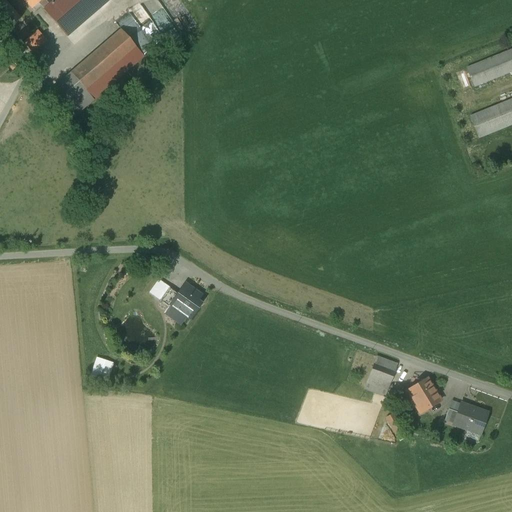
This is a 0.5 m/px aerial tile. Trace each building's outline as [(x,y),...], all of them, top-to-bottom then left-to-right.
[(4,0),(3,0),(0,3),(0,16),(10,28),(21,19),(4,0)] [(44,10),(55,0),(24,0),(35,12),(41,7),(44,10)] [(55,0),(44,10),(67,37),(108,0),(55,0)] [(152,0),(145,3),(133,8),(144,38),(142,39),(146,49),(183,35),(180,28),(189,25),(179,0),(152,0)] [(20,27),(14,32),(22,41),(28,35),(20,27)] [(144,56),(121,30),(70,73),(94,99),(144,56)] [(35,36),(31,40),(39,48),(43,44),(35,36)] [(33,44),(29,48),(33,53),(37,49),(33,44)] [(511,50),(468,69),(475,88),(511,72),(511,50)] [(21,64),(13,55),(5,65),(13,71),(21,64)] [(0,60),(0,77),(8,70),(0,60)] [(50,83),(39,94),(60,115),(71,105),(50,83)] [(511,100),(471,117),(480,139),(511,125),(511,100)] [(201,296),(185,285),(178,294),(170,305),(171,306),(190,319),(201,304),(197,302),(201,296)] [(170,305),(178,294),(169,288),(159,301),(169,308),(171,306),(170,305)] [(397,365),(376,358),(364,390),(385,397),(397,365)] [(97,359),(90,380),(107,386),(114,365),(97,359)] [(427,380),(407,392),(416,408),(437,395),(427,380)] [(457,413),(449,410),(445,422),(480,435),(488,414),(460,404),(457,413)] [(396,437),(406,433),(396,412),(387,416),(396,437)]
